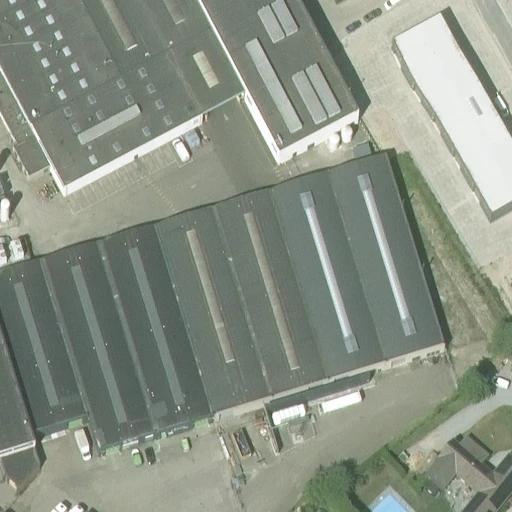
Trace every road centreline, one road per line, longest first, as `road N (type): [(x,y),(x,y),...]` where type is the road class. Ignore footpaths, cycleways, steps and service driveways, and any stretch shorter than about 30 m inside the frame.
road 1 (unknown): [(167,0),(230,141),(233,181),(223,193),(65,249)]
road 2 (unknown): [(263,511),(325,440),(420,395)]
